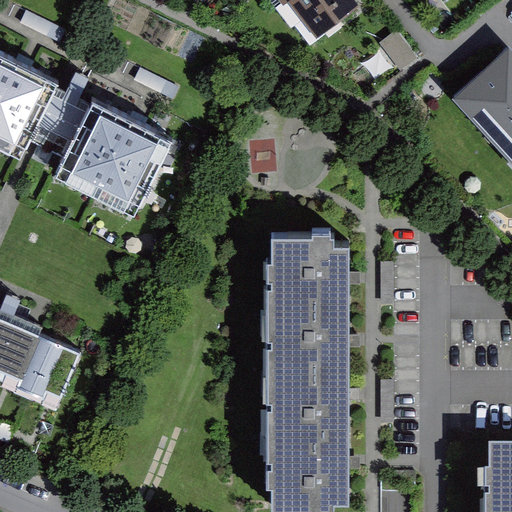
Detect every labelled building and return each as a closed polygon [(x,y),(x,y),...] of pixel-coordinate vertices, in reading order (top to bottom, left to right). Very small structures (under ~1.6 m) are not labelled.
[(360,8),(353,0),(291,0),(289,2),(317,40),(360,8)] [(398,28),(382,42),(404,68),(420,55),(398,28)] [(511,50),(510,48),(453,100),(511,164),(511,50)] [(56,88),(0,60),(0,152),(19,162),(34,133),(53,95),(56,88)] [(90,114),(53,95),(34,133),(72,151),(90,114)] [(172,147),(93,108),(90,114),(72,151),(57,182),(135,221),(172,147)] [(265,228),(266,303),(349,303),(351,237),(336,237),(335,226),(265,228)] [(266,303),(267,368),(350,368),(349,303),(266,303)] [(80,349),(0,314),(0,377),(57,402),(80,349)] [(511,315),(473,315),(472,364),(511,365),(511,315)] [(267,368),(267,434),(350,433),(350,368),(267,368)] [(351,497),(350,433),(267,434),(268,511),(332,511),(332,497),(351,497)] [(511,511),(511,451),(490,451),(489,511),(511,511)]
